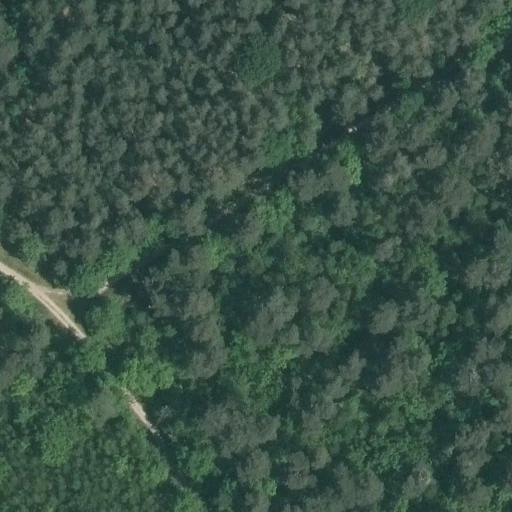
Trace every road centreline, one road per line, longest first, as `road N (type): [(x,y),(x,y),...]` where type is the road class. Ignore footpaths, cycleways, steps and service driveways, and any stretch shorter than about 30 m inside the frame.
road 1 (track): [(511,2),(52,311)]
road 2 (track): [(206,511),(128,392),(52,311)]
road 3 (track): [(64,0),(0,210)]
